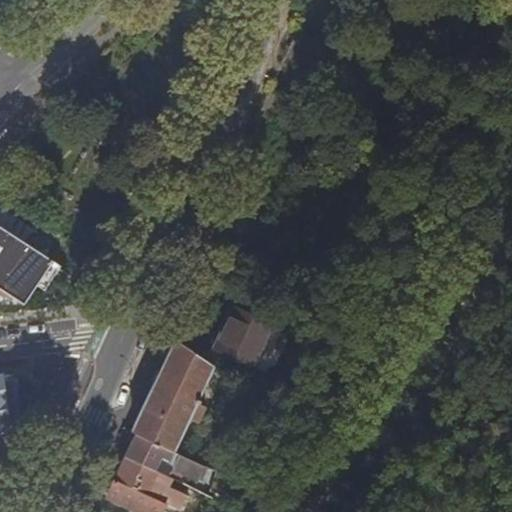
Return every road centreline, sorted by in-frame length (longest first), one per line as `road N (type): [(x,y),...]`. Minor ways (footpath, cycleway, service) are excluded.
road 1 (tertiary): [(121,350),(268,0)]
road 2 (tertiary): [(47,511),(121,350)]
road 3 (residential): [(0,344),(81,336),(121,350)]
road 4 (tertiary): [(101,0),(17,87)]
